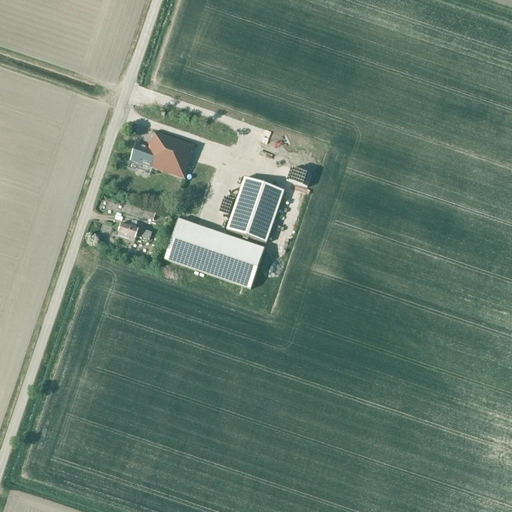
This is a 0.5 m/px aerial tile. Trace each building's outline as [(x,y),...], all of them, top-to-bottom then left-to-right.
[(190,155),(193,147),(154,133),(151,142),(150,141),(147,149),(136,145),(129,162),(185,181),(193,156),(190,155)] [(284,193),(244,179),(226,232),(266,245),(284,193)] [(212,200),(216,185),(207,182),(203,197),(212,200)] [(264,250),(178,221),(164,262),(250,291),(264,250)] [(152,234),(121,223),(117,236),(135,243),(136,238),(141,240),(141,239),(149,242),(152,234)]
